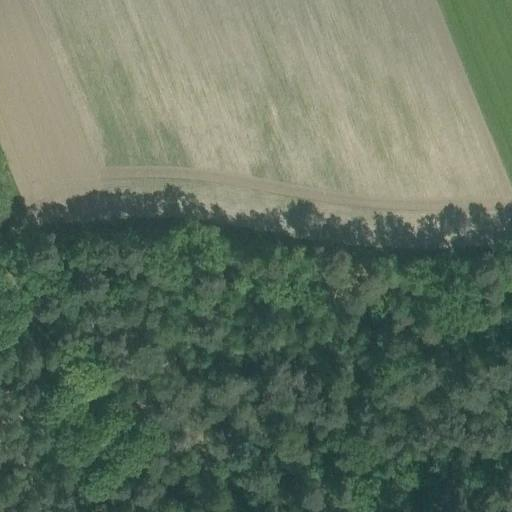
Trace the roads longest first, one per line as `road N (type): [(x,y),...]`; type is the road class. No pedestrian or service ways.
road 1 (track): [(511,270),(468,287),(408,288),(131,260),(0,265)]
road 2 (track): [(106,511),(3,266)]
